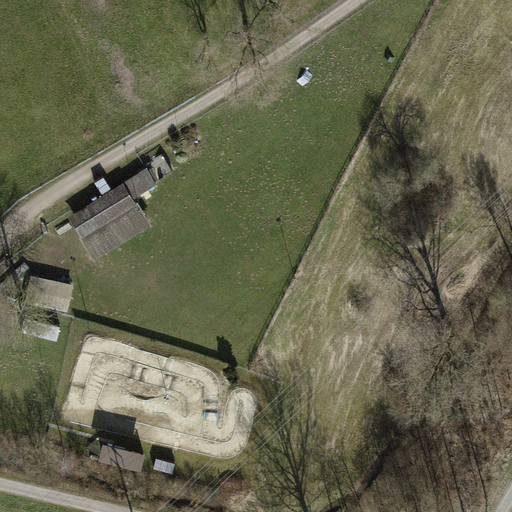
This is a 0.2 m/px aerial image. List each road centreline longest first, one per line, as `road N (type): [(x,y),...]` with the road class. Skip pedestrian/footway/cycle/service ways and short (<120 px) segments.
road 1 (track): [(0,238),(88,170),(354,0)]
road 2 (track): [(0,480),(134,511)]
